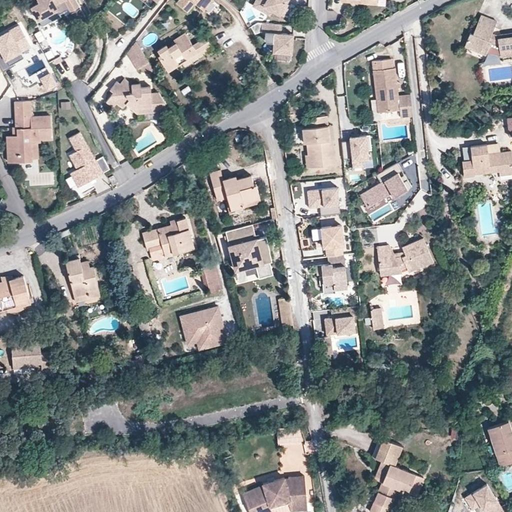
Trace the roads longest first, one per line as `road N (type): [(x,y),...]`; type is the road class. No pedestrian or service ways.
road 1 (residential): [(256,109),(277,153),(331,511)]
road 2 (residential): [(0,247),(131,190),(256,109)]
road 3 (residential): [(322,67),(440,0)]
